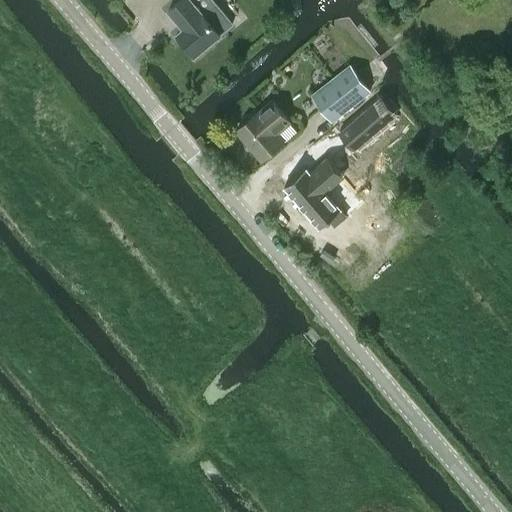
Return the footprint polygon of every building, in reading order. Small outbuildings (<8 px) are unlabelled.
[(193,0),(179,0),(169,9),(184,27),(184,28),(177,34),(194,54),(232,23),(215,2),(203,11),(193,0)] [(313,94),(334,118),(369,90),(370,89),(350,64),(313,94)] [(285,143),(278,133),(291,123),(273,101),(260,111),(259,110),(237,128),(263,161),(285,143)] [(393,120),(378,102),(340,133),(356,151),(393,120)] [(307,165),(287,182),(320,220),(330,212),(335,218),(345,208),(326,186),(338,176),(322,158),(311,168),(307,165)]
